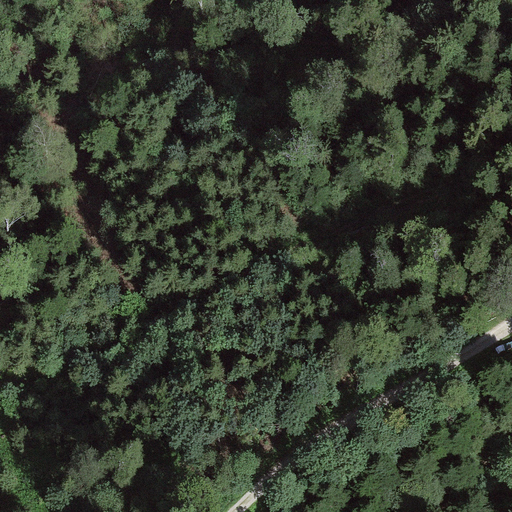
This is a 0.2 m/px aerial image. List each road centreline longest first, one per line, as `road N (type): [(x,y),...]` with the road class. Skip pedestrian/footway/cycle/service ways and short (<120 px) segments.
road 1 (track): [(0,385),(118,343),(511,160)]
road 2 (track): [(237,511),(350,421),(511,323)]
